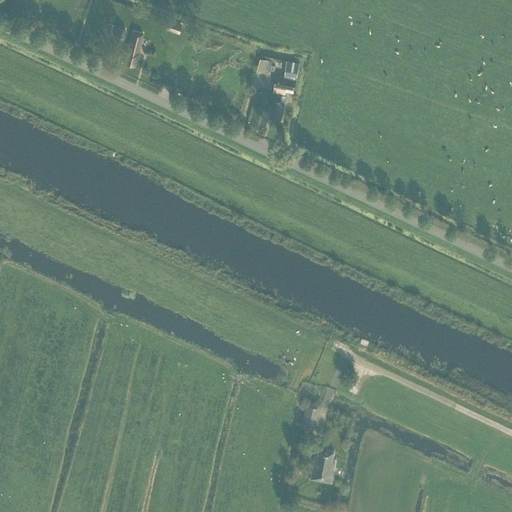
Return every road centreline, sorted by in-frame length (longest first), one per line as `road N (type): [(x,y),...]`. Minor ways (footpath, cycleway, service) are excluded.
road 1 (unclassified): [(511,277),(0,33)]
road 2 (unclassified): [(511,441),(344,355)]
